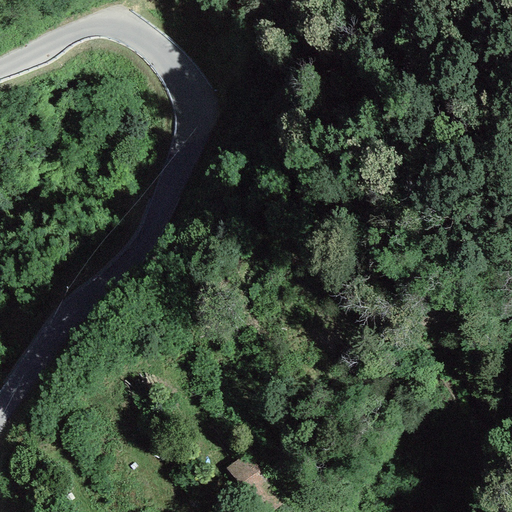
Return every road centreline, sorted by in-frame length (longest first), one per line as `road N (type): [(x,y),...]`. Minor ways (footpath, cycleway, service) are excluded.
road 1 (unclassified): [(0,411),(71,314),(134,255),(188,144),(191,113),(169,62),(124,25),(82,27),(0,67)]
road 2 (track): [(31,511),(38,469),(78,408),(126,367),(166,374)]
